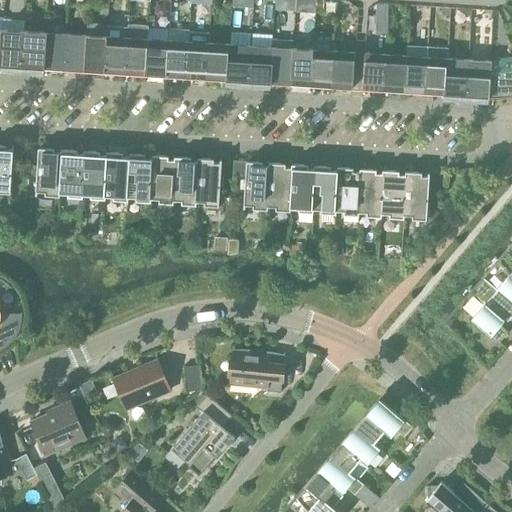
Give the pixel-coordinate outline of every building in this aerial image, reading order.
[(315,13),(315,0),(306,0),(306,13),(315,13)] [(376,20),(375,32),(387,33),(388,21),(376,20)] [(105,73),(108,27),(106,27),(106,26),(101,24),(94,23),(89,24),(89,25),(87,25),(87,35),(85,72),(105,73)] [(128,25),(128,27),(126,74),(146,75),(148,39),(148,26),(128,25)] [(105,73),(126,74),(128,27),(108,27),(105,73)] [(25,31),(3,30),(1,66),(23,67),(25,31)] [(23,67),(44,69),(46,33),(25,31),(23,67)] [(228,81),(249,82),(251,46),(252,32),(231,31),(230,44),(228,81)] [(189,41),(186,78),(207,79),(209,43),(210,33),(189,32),(188,41),(189,41)] [(65,70),(67,34),(46,33),(44,69),(65,70)] [(65,70),(85,72),(87,35),(67,34),(65,70)] [(169,40),(148,39),(146,75),(166,77),(169,40)] [(188,41),(169,40),(166,77),(186,78),(189,41),(188,41)] [(312,49),(313,50),(311,86),(332,88),(334,51),(335,43),(313,41),(312,49)] [(207,79),(228,81),(230,44),(209,43),(207,79)] [(249,82),(270,84),(273,47),(251,46),(249,82)] [(406,92),(426,93),(428,57),(428,46),(407,46),(406,56),(408,56),(406,92)] [(293,48),(273,47),(270,84),(291,85),(293,48)] [(293,48),(291,85),(311,86),(313,50),(312,49),(293,48)] [(334,51),(332,88),(352,89),(355,53),(334,51)] [(363,89),(385,91),(387,55),(365,53),(363,89)] [(408,56),(406,56),(387,55),(385,91),(406,92),(408,56)] [(426,93),(446,95),(448,58),(428,57),(426,93)] [(498,98),(508,97),(511,95),(511,57),(491,61),(489,97),(494,98),(498,98)] [(468,96),(470,60),(448,58),(446,95),(468,96)] [(468,96),(489,97),(491,61),(470,60),(468,96)] [(0,146),(0,192),(11,194),(14,147),(12,147),(12,150),(6,150),(6,146),(0,146)] [(45,196),(60,197),(60,193),(62,154),(61,153),(55,153),(55,150),(39,149),(38,166),(33,166),(33,175),(37,175),(36,195),(37,195),(37,192),(45,193),(45,196)] [(61,150),(61,153),(62,154),(60,193),(68,194),(68,197),(80,198),(83,198),(83,195),(82,195),(85,155),(84,155),(77,155),(78,151),(61,150)] [(84,151),(84,155),(85,155),(82,195),(83,195),(91,195),(91,199),(105,200),(105,196),(108,157),(107,156),(100,156),(100,153),(84,151)] [(107,153),(107,156),(108,157),(105,196),(113,197),(113,200),(128,201),(128,198),(131,158),(129,158),(123,157),(123,154),(107,153)] [(129,154),(129,158),(131,158),(128,198),(136,198),(136,202),(151,203),(151,199),(153,160),(152,159),(146,159),(146,155),(129,154)] [(152,156),(152,159),(153,160),(151,199),(159,200),(159,203),(173,204),(174,201),(176,161),(175,161),(168,160),(168,157),(152,156)] [(175,157),(175,161),(176,161),(174,201),(182,202),(182,205),(196,206),(196,202),(199,162),(197,162),(191,162),(191,158),(175,157)] [(198,159),(197,162),(199,162),(196,202),(205,203),(205,206),(219,207),(222,160),(220,160),(220,164),(214,163),(214,160),(198,159)] [(268,210),(268,207),(270,167),(269,167),(262,166),(263,163),(247,162),(245,179),(241,179),(240,188),(245,189),(244,209),(245,209),(245,206),(253,206),(253,209),(268,210)] [(291,208),(294,168),(292,168),(285,168),(286,165),(269,163),(269,167),(270,167),(268,207),(276,207),(276,211),(290,212),(291,208)] [(292,165),(292,168),(294,168),(291,208),(299,209),(299,212),(313,213),(313,210),(316,170),(314,170),(315,166),(292,165)] [(315,166),(314,170),(316,170),(313,210),(322,211),(321,213),(336,214),(336,211),(338,171),(337,171),(331,171),(331,167),(315,166)] [(337,168),(337,171),(338,171),(336,211),(344,212),(344,215),(358,216),(359,213),(361,173),(360,173),(353,172),(354,169),(337,168)] [(381,217),(382,214),(381,214),(384,174),(383,174),(376,174),(376,170),(360,169),(360,173),(361,173),(359,213),(367,213),(367,216),(381,217)] [(407,176),(405,176),(399,175),(399,172),(383,171),(383,174),(384,174),(381,214),(382,214),(390,215),(389,218),(404,219),(404,216),(407,176)] [(406,172),(405,176),(407,176),(404,216),(413,216),(412,219),(427,220),(430,174),(428,174),(428,177),(422,177),(422,173),(406,172)] [(215,237),(214,249),(226,250),(227,238),(215,237)] [(511,302),(511,252),(507,248),(497,261),(508,276),(497,289),(511,302)] [(0,295),(10,285),(7,283),(4,281),(1,279),(0,277),(0,351),(4,349),(7,347),(9,344),(12,342),(14,339),(16,335),(18,332),(20,329),(21,325),(22,321),(22,318),(22,314),(0,314),(0,312),(0,295)] [(491,335),(499,342),(508,332),(500,325),(507,316),(511,319),(511,318),(511,302),(497,289),(483,277),(472,290),(484,304),(471,319),(491,335)] [(231,375),(230,383),(267,387),(267,391),(281,392),(282,380),(283,380),(285,365),(270,363),(271,355),(234,351),(233,359),(230,359),(229,375),(231,375)] [(157,360),(114,378),(126,409),(170,390),(157,360)] [(202,390),(200,365),(184,366),(186,391),(202,390)] [(203,411),(171,448),(190,464),(188,466),(199,475),(216,456),(218,458),(235,437),(223,427),(232,415),(207,394),(197,406),(203,411)] [(379,398),(354,427),(374,444),(385,431),(391,436),(396,430),(404,437),(413,427),(379,398)] [(54,411),(31,421),(45,454),(85,437),(70,402),(53,409),(54,411)] [(374,444),(354,427),(330,457),(349,473),(350,473),(360,460),(367,465),(372,459),(380,466),(381,464),(388,456),(374,444)] [(1,428),(0,428),(0,476),(22,470),(26,480),(37,475),(26,453),(16,459),(10,460),(1,428)] [(118,439),(111,443),(117,453),(127,447),(123,439),(118,439)] [(384,466),(391,458),(388,456),(381,464),(384,466)] [(330,457),(305,486),(324,502),(325,501),(336,489),(342,494),(347,488),(355,495),(364,484),(350,473),(349,473),(330,457)] [(126,499),(123,503),(127,506),(120,511),(157,511),(155,509),(164,498),(132,470),(115,490),(126,499)] [(428,498),(426,500),(439,511),(477,511),(486,502),(464,483),(454,494),(441,482),(439,485),(427,486),(428,498)] [(306,511),(337,511),(325,501),(324,502),(305,486),(295,497),(306,511)] [(54,507),(65,499),(59,487),(47,493),(54,507)] [(498,511),(486,502),(477,511),(498,511)]
